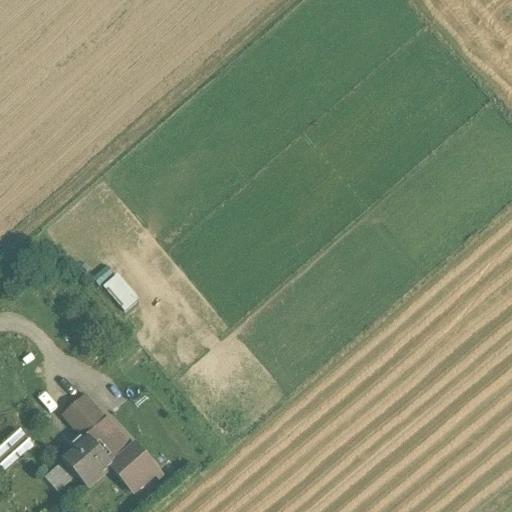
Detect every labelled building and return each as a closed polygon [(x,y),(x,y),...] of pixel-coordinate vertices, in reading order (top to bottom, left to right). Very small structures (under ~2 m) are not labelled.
[(124,277),(108,289),(129,314),(144,302),(124,277)] [(64,421),(84,444),(90,438),(106,424),(106,423),(87,401),(64,421)] [(106,424),(90,438),(117,468),(111,473),(131,496),(153,476),(106,424)] [(0,463),(7,471),(38,444),(29,434),(0,458),(0,463)] [(84,444),(62,462),(65,466),(62,468),(72,479),(75,477),(89,493),(111,473),(117,468),(90,438),(84,444)]
